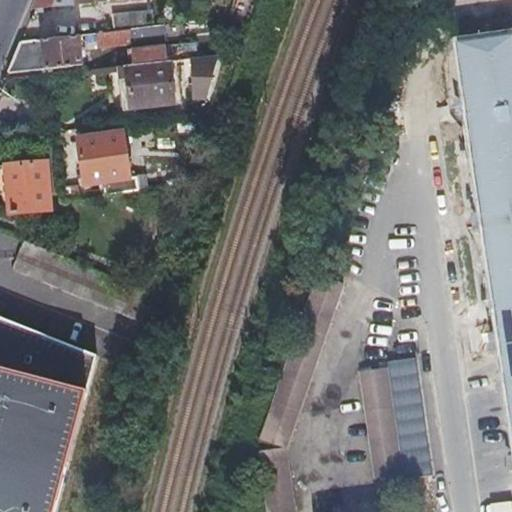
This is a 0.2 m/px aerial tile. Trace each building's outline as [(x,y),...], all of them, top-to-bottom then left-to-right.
[(113,12),(115,29),(140,27),(138,10),(113,12)] [(115,29),(107,29),(107,37),(115,37),(115,41),(133,39),(133,36),(147,34),(147,26),(140,27),(115,29)] [(43,34),(45,61),(90,58),(88,31),(43,34)] [(511,469),(511,32),(458,40),(465,96),(456,98),(459,115),(467,114),(481,212),(472,213),(474,230),(483,229),(496,325),(487,326),(490,345),(499,344),(511,433),(511,456),(505,457),(506,470),(511,469)] [(45,61),(43,34),(25,36),(13,64),(45,61)] [(182,59),(182,51),(181,43),(136,46),(138,62),(171,59),(182,59)] [(193,91),(208,94),(219,56),(201,57),(193,91)] [(171,59),(138,62),(119,63),(123,107),(174,101),(171,59)] [(16,81),(14,90),(13,99),(14,124),(68,118),(66,95),(57,97),(56,77),(16,81)] [(130,176),(128,153),(126,130),(81,135),(87,181),(130,176)] [(12,212),(33,211),(54,209),(50,160),(8,164),(10,187),(12,212)] [(4,188),(10,187),(8,164),(2,165),(4,188)] [(141,175),(142,191),(146,191),(171,188),(180,187),(178,171),(141,175)] [(68,200),(76,199),(83,198),(81,187),(67,189),(68,200)] [(171,188),(146,191),(149,215),(174,212),(171,188)] [(138,325),(145,310),(152,295),(28,241),(15,270),(138,325)] [(284,449),(341,285),(314,276),(258,439),(284,449)] [(0,313),(5,316),(10,305),(0,301),(0,313)] [(0,511),(96,511),(113,429),(129,370),(5,316),(0,313),(0,511)] [(399,476),(430,473),(412,354),(382,359),(382,365),(356,369),(370,475),(398,472),(399,476)] [(255,453),(264,511),(290,511),(283,449),(255,453)]
